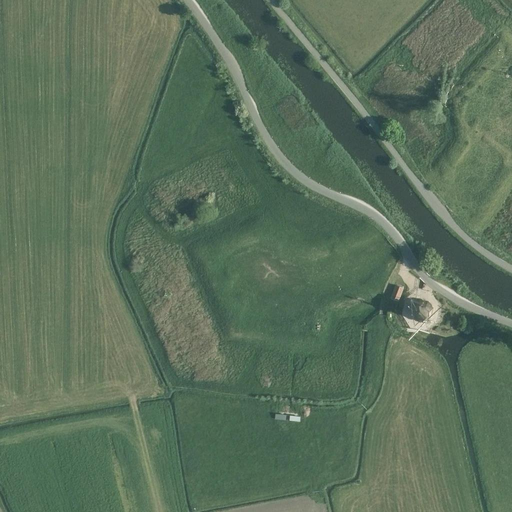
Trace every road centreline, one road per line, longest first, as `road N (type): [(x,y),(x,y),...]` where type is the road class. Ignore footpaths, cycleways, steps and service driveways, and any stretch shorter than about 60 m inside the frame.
road 1 (unclassified): [(187,0),(292,171),(375,214),(438,289),(511,323)]
road 2 (unclassified): [(511,269),(446,219),(272,0)]
road 3 (track): [(317,509),(314,478),(362,405),(387,290),(410,257)]
road 4 (track): [(154,511),(117,346)]
road 5 (track): [(68,148),(64,0)]
